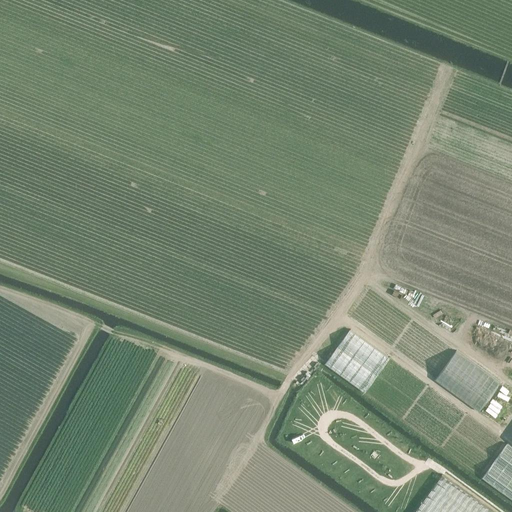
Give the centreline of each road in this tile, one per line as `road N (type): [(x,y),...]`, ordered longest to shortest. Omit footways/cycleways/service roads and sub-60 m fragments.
road 1 (track): [(335,415),(323,426),(326,438),(380,479),(398,482),(431,464),(405,457),(342,413)]
road 2 (track): [(511,53),(373,0)]
